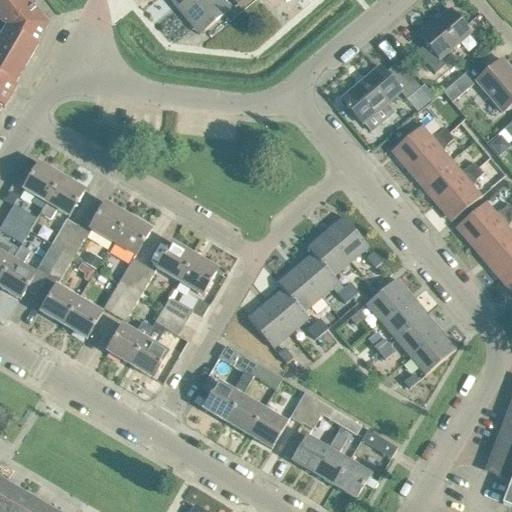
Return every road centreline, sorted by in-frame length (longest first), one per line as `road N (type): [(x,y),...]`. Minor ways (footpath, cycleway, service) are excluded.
road 1 (residential): [(411,511),(498,355),(495,338),(351,166)]
road 2 (residential): [(256,256),(32,120)]
road 3 (residential): [(87,81),(255,105),(297,99)]
road 4 (residential): [(156,436),(256,256)]
road 5 (residential): [(156,436),(0,344)]
road 6 (residential): [(281,511),(156,436)]
road 7 (residential): [(297,99),(307,72),(394,0)]
road 8 (residential): [(256,256),(351,166)]
